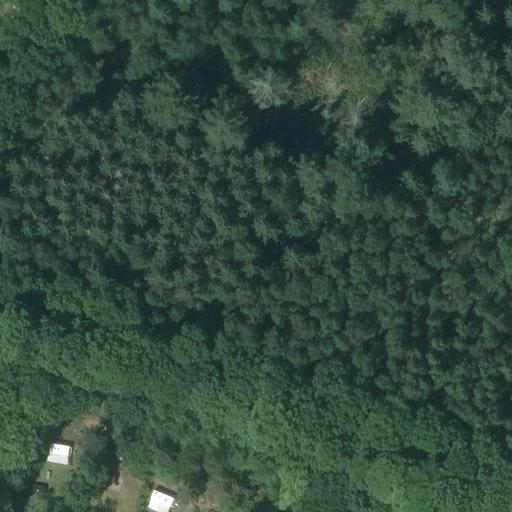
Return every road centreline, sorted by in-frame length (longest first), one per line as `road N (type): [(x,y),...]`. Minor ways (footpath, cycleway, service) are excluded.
road 1 (track): [(0,349),(249,434)]
road 2 (unknown): [(462,511),(332,457),(249,434)]
road 3 (track): [(249,434),(375,488)]
road 4 (track): [(0,105),(63,0)]
